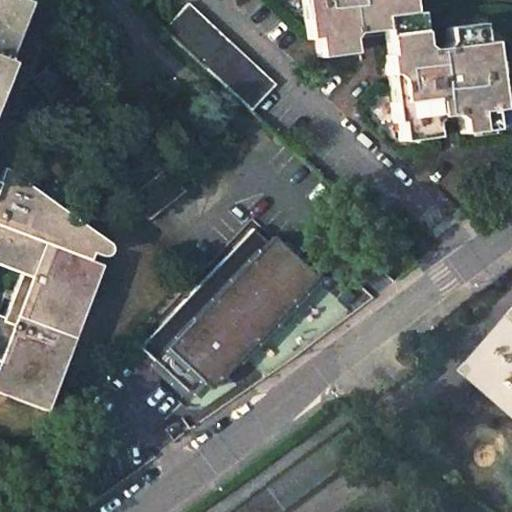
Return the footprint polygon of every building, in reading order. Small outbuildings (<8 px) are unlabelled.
[(0,0),(0,66),(24,4),(11,0),(0,0)] [(306,0),(310,19),(319,18),(324,11),(322,0),(306,0)] [(322,0),(324,11),(319,18),(310,19),(311,38),(320,37),(323,54),(358,50),(358,38),(362,28),(391,24),(391,18),(419,13),(417,0),(322,0)] [(278,83),(191,3),(165,29),(253,111),(278,83)] [(487,17),(451,23),(454,39),(451,45),(434,47),(428,43),(425,13),(419,13),(391,18),(391,24),(396,56),(392,57),(395,78),(404,77),(407,80),(409,96),(406,101),(399,102),(401,122),(405,121),(406,139),(443,134),(441,122),(441,119),(445,113),(461,110),(466,118),(468,130),(502,124),(499,106),(509,104),(506,85),(499,86),(491,82),(489,66),(493,57),(501,56),(498,38),(490,39),(487,17)] [(489,66),(491,82),(499,86),(506,85),(501,56),(493,57),(489,66)] [(87,91),(58,58),(53,62),(50,61),(48,61),(44,62),(42,64),(40,67),(39,70),(39,74),(33,79),(63,113),(87,91)] [(395,78),(399,102),(406,101),(409,96),(407,80),(404,77),(395,78)] [(441,119),(441,122),(466,118),(461,110),(445,113),(441,119)] [(175,171),(171,167),(166,170),(130,201),(150,225),(187,193),(171,175),(175,171)] [(48,230),(0,211),(0,229),(41,246),(48,230)] [(41,246),(0,229),(0,266),(29,278),(0,355),(0,392),(44,409),(98,268),(41,246)] [(253,230),(141,349),(187,392),(213,364),(221,371),(307,281),(253,230)] [(345,290),(336,299),(343,306),(352,297),(345,290)] [(511,335),(480,372),(511,399),(511,335)] [(157,366),(148,376),(155,383),(164,373),(157,366)] [(279,511),(365,449),(347,423),(226,511),(279,511)]
